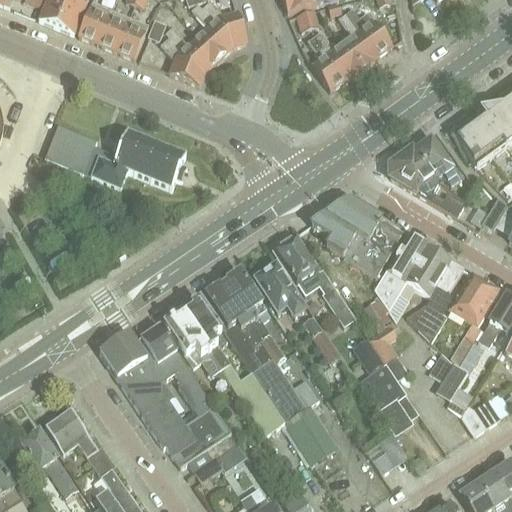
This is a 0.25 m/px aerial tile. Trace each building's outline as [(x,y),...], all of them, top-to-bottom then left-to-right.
[(0,0),(0,7),(6,10),(11,12),(14,4),(9,1),(10,0),(0,0)] [(40,12),(44,3),(35,0),(26,0),(24,6),(40,12)] [(49,0),(40,25),(57,32),(70,1),(66,0),(49,0)] [(128,0),(126,9),(135,12),(139,0),(128,0)] [(139,0),(135,12),(144,15),(149,0),(139,0)] [(184,0),(188,12),(197,9),(194,0),(184,0)] [(194,0),(197,9),(206,6),(203,0),(194,0)] [(281,0),(286,18),(316,10),(313,0),(281,0)] [(375,0),(378,12),(392,9),(390,0),(375,0)] [(431,0),(436,6),(444,0),(410,0),(412,10),(425,0),(431,0)] [(77,4),(70,1),(57,32),(74,38),(88,5),(78,1),(77,4)] [(98,48),(108,22),(111,15),(92,7),(78,40),(98,48)] [(245,48),(237,18),(221,22),(208,8),(202,14),(215,28),(213,30),(233,51),(245,48)] [(327,11),(330,21),(342,18),(339,8),(327,11)] [(219,64),(233,51),(213,30),(215,28),(202,14),(198,10),(191,16),(207,34),(198,42),(219,64)] [(127,30),(130,23),(111,15),(108,22),(98,48),(116,56),(127,30)] [(315,16),(305,19),(310,34),(320,31),(315,16)] [(392,52),(388,46),(368,17),(358,25),(353,18),(346,23),(377,67),(380,65),(378,63),(392,52)] [(300,37),(310,34),(305,19),(295,22),(300,37)] [(127,30),(116,56),(135,63),(148,30),(130,23),(127,30)] [(362,78),(377,67),(346,23),(340,27),(350,43),(341,49),(362,78)] [(166,30),(154,25),(147,42),(159,47),(166,30)] [(205,77),(219,64),(198,42),(188,50),(176,37),(172,33),(166,38),(170,43),(182,56),(184,55),(205,77)] [(322,40),(315,44),(347,88),(362,78),(341,49),(333,55),(322,40)] [(182,56),(170,43),(160,52),(174,67),(170,78),(200,91),(205,77),(184,55),(182,56)] [(345,90),(347,88),(315,44),(309,48),(320,65),(311,71),(330,97),(344,87),(345,90)] [(511,97),(483,118),(478,120),(479,122),(454,140),(453,141),(471,166),(476,173),(492,162),(506,152),(511,147),(511,97)] [(45,162),(83,178),(91,181),(120,193),(128,176),(173,194),(177,184),(182,186),(187,173),(182,171),(187,159),(128,135),(125,143),(119,144),(115,155),(117,159),(94,150),(97,145),(58,129),(45,162)] [(412,153),(434,184),(443,178),(451,190),(460,184),(428,141),(412,153)] [(442,213),(446,207),(448,203),(429,192),(428,189),(434,184),(412,153),(390,169),(390,181),(442,213)] [(499,196),(508,204),(511,201),(511,189),(510,188),(499,196)] [(493,235),(508,211),(499,203),(483,229),(493,235)] [(353,206),(345,206),(311,229),(331,242),(326,250),(376,280),(403,236),(353,206)] [(408,239),(375,295),(389,318),(407,288),(443,309),(465,273),(408,239)] [(323,281),(297,242),(276,256),(297,287),(308,280),(316,293),(320,290),(325,299),(323,300),(343,331),(355,323),(326,279),(323,281)] [(305,316),(276,272),(269,276),(267,272),(255,281),(257,284),(255,286),(278,319),(287,313),(294,324),(305,316)] [(297,380),(271,341),(262,327),(270,321),(263,310),(241,278),(223,290),(289,386),(297,380)] [(477,332),(500,296),(472,279),(449,316),(477,332)] [(242,361),(252,376),(284,427),(311,471),(335,455),(307,414),(293,393),(289,386),(223,290),(206,302),(227,334),(227,338),(242,361)] [(507,338),(511,329),(511,303),(506,300),(478,346),(489,353),(500,334),(507,338)] [(379,337),(391,329),(376,305),(364,314),(379,337)] [(199,306),(183,317),(222,375),(265,441),(284,427),(252,376),(240,385),(230,369),(221,354),(227,346),(221,338),(199,306)] [(432,346),(448,322),(428,309),(409,322),(432,346)] [(222,375),(183,317),(164,330),(187,361),(195,372),(203,366),(213,381),(222,375)] [(311,343),(322,336),(313,322),(302,329),(311,343)] [(458,370),(479,335),(471,330),(450,365),(458,370)] [(390,331),(369,346),(385,369),(397,361),(388,348),(397,342),(390,331)] [(213,412),(177,357),(160,333),(141,346),(158,370),(167,384),(172,381),(177,389),(174,391),(195,424),(213,412)] [(136,349),(130,339),(100,358),(105,366),(115,381),(123,393),(124,393),(163,454),(165,452),(172,463),(180,473),(188,469),(205,456),(231,439),(214,414),(213,412),(195,424),(184,432),(168,407),(173,404),(162,387),(136,349)] [(469,378),(483,354),(473,348),(459,372),(469,378)] [(396,387),(386,371),(358,388),(395,443),(414,430),(410,426),(419,420),(396,387)] [(305,385),(293,393),(307,414),(319,406),(305,385)] [(475,414),(487,432),(500,423),(488,406),(475,414)] [(487,432),(475,414),(469,411),(461,422),(474,441),(487,432)] [(87,463),(98,455),(71,416),(45,434),(63,460),(77,450),(87,463)] [(78,496),(45,447),(39,437),(20,449),(39,477),(46,472),(66,503),(78,496)] [(195,479),(212,466),(216,464),(237,449),(231,439),(205,456),(188,469),(195,479)] [(216,464),(212,466),(195,479),(201,489),(212,482),(222,474),(216,464)] [(511,466),(494,477),(511,504),(511,466)] [(0,511),(11,511),(22,505),(0,468),(0,511)] [(112,473),(101,482),(110,495),(95,505),(100,511),(99,511),(139,511),(112,473)] [(505,511),(511,511),(511,504),(494,477),(478,488),(493,511),(497,511),(503,508),(505,511)] [(493,511),(478,488),(460,499),(468,511),(493,511)] [(246,511),(271,511),(270,510),(270,511),(259,494),(249,500),(253,507),(246,511)] [(285,511),(309,511),(300,498),(284,509),(285,511)]
